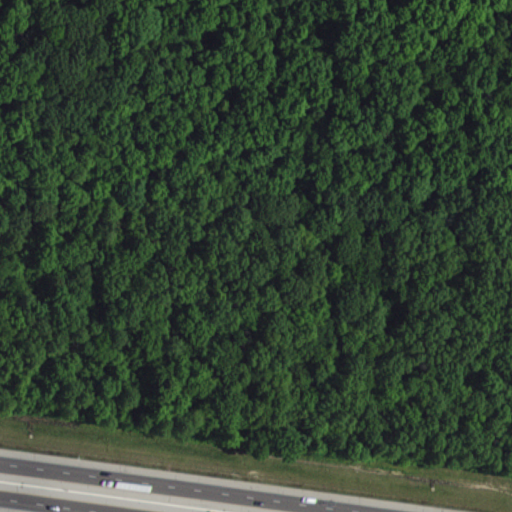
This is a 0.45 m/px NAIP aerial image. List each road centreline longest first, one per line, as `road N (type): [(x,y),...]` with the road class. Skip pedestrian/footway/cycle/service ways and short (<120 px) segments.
road 1 (motorway): [(356,511),(0,463)]
road 2 (motorway): [(0,493),(132,511)]
